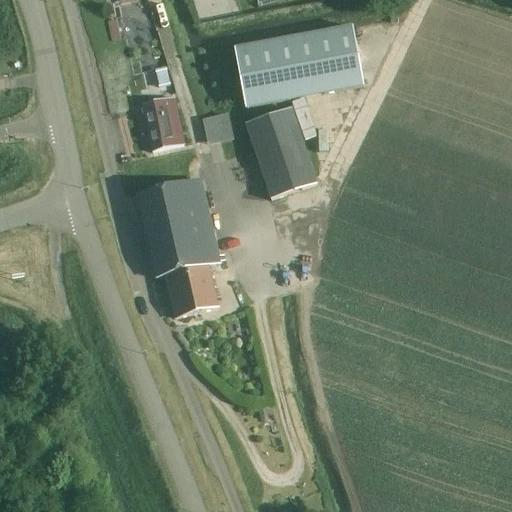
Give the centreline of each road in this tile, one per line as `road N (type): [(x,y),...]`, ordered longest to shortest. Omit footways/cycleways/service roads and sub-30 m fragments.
road 1 (residential): [(235,511),(151,313),(64,0)]
road 2 (tertiary): [(195,511),(74,200)]
road 3 (tertiary): [(74,200),(32,0)]
